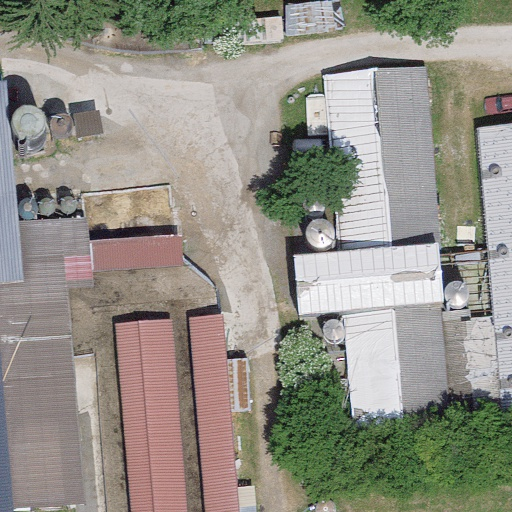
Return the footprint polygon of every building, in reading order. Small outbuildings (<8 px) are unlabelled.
[(323,88),(337,252),(434,244),(420,80),(323,88)] [(10,235),(0,110),(0,511),(72,511),(80,511),(62,293),(86,291),(81,229),(10,235)] [(511,137),(475,140),(489,328),(496,418),(497,428),(511,427),(511,137)] [(171,248),(98,252),(99,278),(173,273),(171,248)] [(435,255),(288,266),(293,332),(341,328),(350,436),(448,429),(448,421),(441,332),(435,255)] [(228,511),(216,327),(187,329),(200,511),(228,511)] [(489,328),(441,332),(448,421),(496,418),(489,328)] [(179,511),(167,330),(114,334),(126,511),(179,511)]
